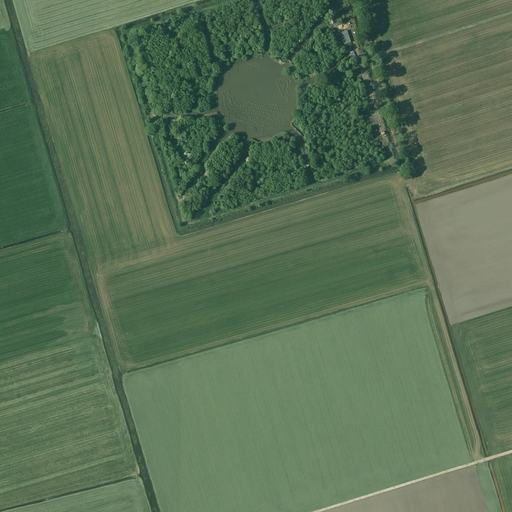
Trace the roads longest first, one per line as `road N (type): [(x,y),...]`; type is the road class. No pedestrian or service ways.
road 1 (track): [(234,0),(128,36),(185,224),(388,161),(341,0)]
road 2 (track): [(511,12),(361,59)]
